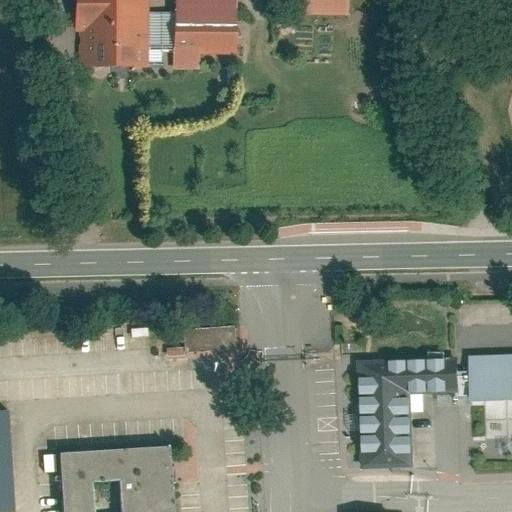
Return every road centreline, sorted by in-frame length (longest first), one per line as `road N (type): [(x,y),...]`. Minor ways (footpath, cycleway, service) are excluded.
road 1 (secondary): [(511,252),(0,267)]
road 2 (track): [(491,252),(395,0)]
